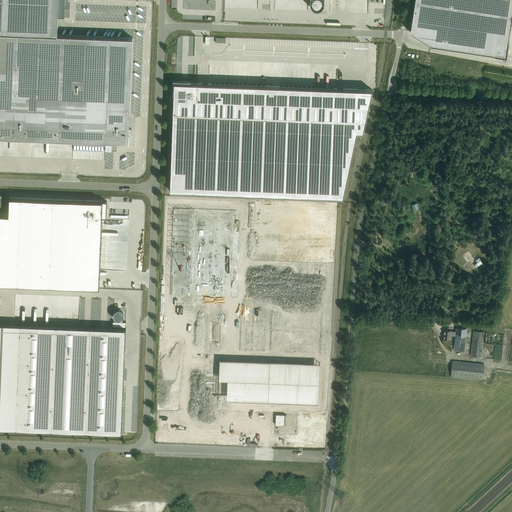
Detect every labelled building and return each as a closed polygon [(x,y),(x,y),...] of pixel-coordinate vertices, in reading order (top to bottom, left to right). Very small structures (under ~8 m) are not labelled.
[(0,0),(0,32),(57,35),(58,17),(64,18),(65,8),(70,8),(69,0),(0,0)] [(411,26),(410,31),(412,32),(430,44),(494,54),(506,56),(506,50),(504,50),(504,47),(507,47),(508,40),(511,7),(511,0),(414,0),(411,22),(411,26)] [(0,135),(18,136),(73,139),(105,140),(112,140),(114,140),(114,143),(116,143),(116,142),(127,143),(127,144),(129,144),(129,135),(131,135),(131,129),(127,129),(127,123),(129,123),(129,117),(133,38),(57,35),(0,32),(0,135)] [(173,94),(170,190),(343,197),(357,132),(363,132),(372,89),(197,83),(197,85),(193,84),(193,82),(189,82),(189,81),(174,81),(173,94)] [(2,214),(0,254),(0,283),(99,287),(102,216),(106,216),(106,201),(9,197),(9,214),(2,214)] [(173,208),(170,293),(191,294),(194,209),(173,208)] [(234,211),(194,209),(191,294),(231,296),(231,286),(236,286),(239,226),(234,226),(234,211)] [(263,225),(262,212),(250,212),(250,215),(247,215),(247,225),(263,225)] [(249,262),(249,270),(256,270),(256,277),(261,277),(261,272),(259,272),(259,265),(254,265),(254,262),(249,262)] [(279,277),(299,277),(299,274),(303,272),(309,273),(309,268),(308,268),(305,269),(305,271),(299,270),(299,273),(297,273),(297,269),(295,269),(295,266),(290,266),(290,268),(291,269),(282,272),(278,271),(277,269),(276,269),(275,266),(270,266),(269,271),(273,271),(273,276),(274,280),(279,280),(279,277)] [(251,291),(251,293),(256,293),(256,285),(253,285),(253,288),(251,288),(251,285),(248,285),(248,291),(251,291)] [(290,303),(314,303),(314,295),(295,295),(295,296),(290,295),(290,303)] [(210,328),(211,298),(205,298),(204,327),(203,327),(203,330),(203,331),(202,361),(204,361),(204,363),(209,363),(210,332),(212,332),(212,343),(215,343),(215,336),(218,336),(218,328),(210,328)] [(255,323),(262,323),(263,315),(258,315),(258,306),(242,306),(242,320),(255,320),(255,323)] [(278,307),(277,316),(286,316),(287,308),(278,307)] [(203,330),(203,327),(204,308),(198,308),(198,323),(194,323),(193,345),(202,345),(203,330)] [(0,427),(121,433),(125,328),(0,323),(0,427)] [(455,336),(453,350),(464,351),(466,328),(456,327),(455,331),(450,331),(450,330),(444,330),(443,339),(450,339),(450,335),(455,336)] [(231,352),(239,353),(240,328),(232,328),(231,352)] [(492,332),(489,332),(489,338),(507,339),(508,329),(492,328),(492,332)] [(481,357),(484,331),(473,330),(470,356),(481,357)] [(182,356),(182,341),(169,341),(169,356),(182,356)] [(168,360),(167,381),(180,382),(181,360),(168,360)] [(321,365),(218,361),(216,399),(320,404),(321,365)] [(450,376),(483,379),(484,364),(452,361),(450,376)] [(177,398),(177,387),(169,386),(169,390),(166,389),(165,401),(174,401),(174,397),(177,398)] [(276,414),(275,434),(296,435),(297,415),(276,414)]
